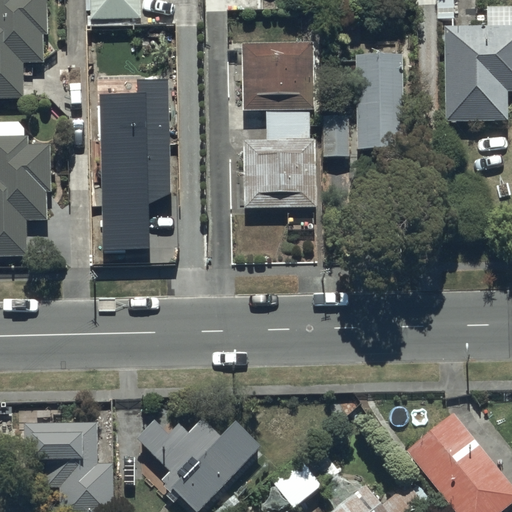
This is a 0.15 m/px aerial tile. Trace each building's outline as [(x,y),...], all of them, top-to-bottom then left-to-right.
[(0,0),(0,105),(22,105),(22,67),(41,67),(42,38),(47,39),(47,0),(0,0)] [(91,0),(92,19),(140,18),(139,0),(91,0)] [(321,0),(322,11),(366,11),(365,0),(321,0)] [(488,32),(444,33),(446,129),(507,128),(506,97),(511,97),(511,8),(487,9),(488,32)] [(312,50),(241,49),(241,115),(266,115),(266,147),(244,147),(243,212),(314,213),(315,145),(308,145),(308,114),(312,114),(312,50)] [(400,154),(402,60),(356,60),(354,154),(400,154)] [(169,79),(138,80),(138,93),(99,94),(103,249),(149,248),(148,205),(172,193),(169,79)] [(348,120),(321,121),(322,163),(349,162),(348,120)] [(25,134),(17,126),(0,126),(0,261),(27,260),(26,226),(46,225),(45,198),(52,198),(50,149),(28,150),(27,140),(25,140),(25,134)] [(511,493),(454,420),(405,457),(449,511),(507,511),(511,508),(511,493)] [(154,428),(136,445),(170,478),(163,486),(189,511),(202,511),(261,454),(235,428),(219,443),(201,425),(187,439),(177,430),(167,440),(154,428)] [(97,429),(25,430),(25,463),(31,463),(31,471),(43,471),(44,493),(60,493),(60,511),(111,511),(111,470),(97,470),(97,429)] [(298,462),(271,486),(294,511),(297,511),(336,478),(321,461),(308,473),(298,462)] [(421,511),(431,504),(429,501),(415,485),(408,490),(406,488),(380,509),(362,487),(332,511),(421,511)]
